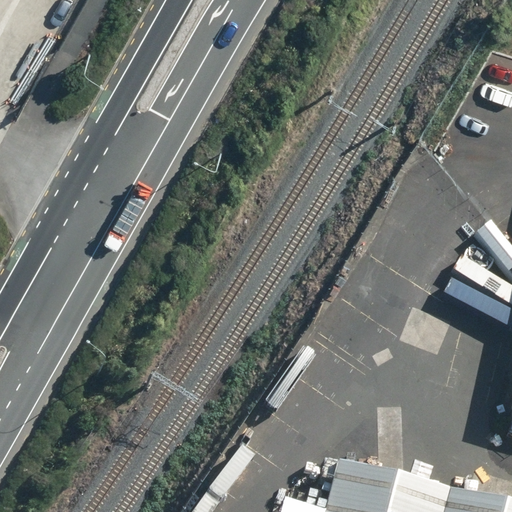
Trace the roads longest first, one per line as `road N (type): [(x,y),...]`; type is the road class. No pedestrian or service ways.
road 1 (primary): [(247,0),(0,454)]
road 2 (primary): [(0,315),(179,0)]
